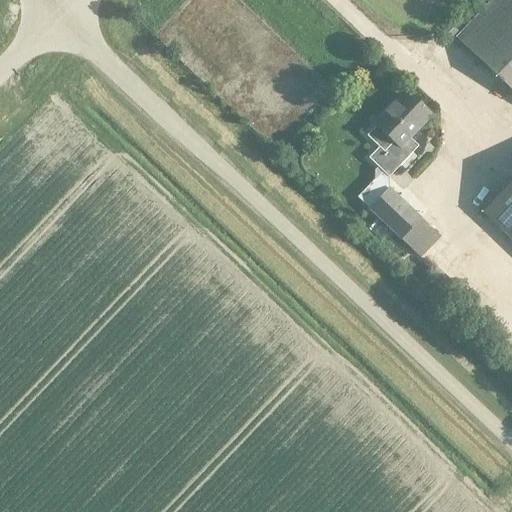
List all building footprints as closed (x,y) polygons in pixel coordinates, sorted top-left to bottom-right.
[(511,0),(493,0),(456,39),(511,92),(511,0)] [(368,159),(388,178),(418,147),(409,139),(432,115),(407,91),(374,126),(392,144),(384,152),(379,147),(368,159)] [(287,155),(316,141),(302,111),(272,126),(287,155)] [(511,183),(484,214),(511,240),(511,183)] [(369,210),(400,239),(419,219),(388,190),(369,210)]
